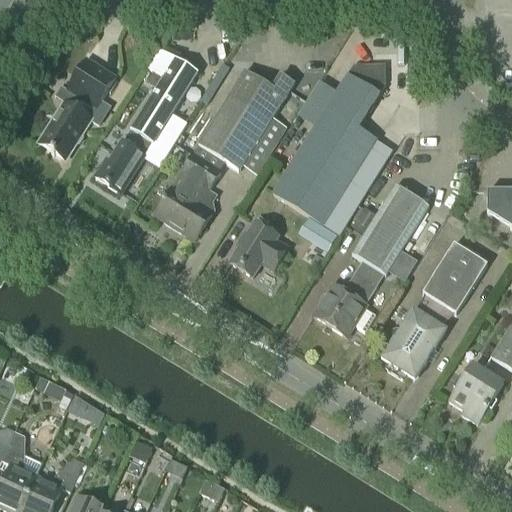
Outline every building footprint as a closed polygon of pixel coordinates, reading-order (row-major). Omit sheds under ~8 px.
[(146,54),(156,47),(149,36),(138,43),(146,54)] [(152,148),(197,77),(159,53),(147,72),(163,82),(130,133),(152,147),(152,148)] [(100,105),(115,81),(85,63),(66,93),(80,102),(74,112),(64,106),(56,120),(59,122),(52,134),(48,132),(39,147),(51,155),(50,157),(53,159),(55,157),(64,163),(89,123),(98,128),(109,110),(100,105)] [(353,69),(346,78),(272,197),(323,229),(376,145),(357,133),(385,89),(384,68),(353,69)] [(244,75),(242,80),(227,102),(198,148),(239,174),(268,128),(294,87),(279,79),(271,92),(244,75)] [(121,196),(152,148),(130,134),(109,167),(106,164),(95,182),(108,191),(109,189),(121,196)] [(208,194),(221,175),(193,157),(181,176),(208,194)] [(181,176),(154,219),(194,245),(214,213),(212,206),(217,199),(208,194),(181,176)] [(394,190),(351,259),(385,280),(428,211),(394,190)] [(511,194),(486,195),(486,217),(511,232),(511,194)] [(278,240),(254,226),(228,266),(252,281),(261,267),(272,275),(287,251),(275,244),(278,240)] [(486,269),(463,254),(453,248),(422,298),(455,319),(486,269)] [(347,341),(354,329),(364,336),(375,319),(364,312),(366,310),(364,309),(377,289),(355,275),(349,286),(344,287),(339,294),(332,289),(324,301),(312,320),(347,341)] [(391,340),(393,342),(380,363),(390,369),(387,374),(402,383),(406,376),(413,381),(443,333),(432,326),(430,330),(423,326),(425,322),(417,316),(416,318),(413,316),(401,335),(399,334),(397,333),(395,333),(393,334),(391,337),(391,340)] [(511,326),(490,361),(511,374),(511,326)] [(461,418),(476,428),(502,387),(472,368),(464,380),(460,377),(452,389),(457,392),(448,405),(463,415),(461,418)] [(31,378),(26,388),(33,391),(37,381),(31,378)] [(48,385),(40,381),(34,393),(43,397),(48,385)] [(83,407),(73,401),(67,416),(77,420),(83,407)] [(0,466),(1,465),(14,436),(7,433),(0,435),(0,466)] [(0,511),(1,511),(21,511),(36,480),(41,468),(24,461),(24,441),(14,436),(1,465),(10,469),(0,490),(0,511)] [(36,480),(21,511),(51,511),(61,493),(70,497),(83,468),(73,463),(48,485),(36,480)] [(199,497),(217,506),(224,492),(206,484),(199,497)] [(101,511),(75,500),(69,511),(101,511)]
